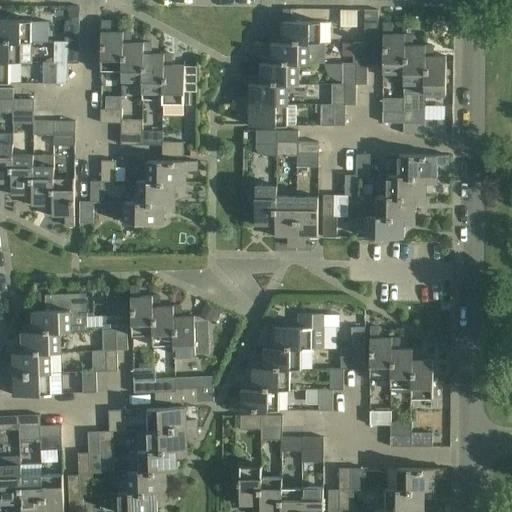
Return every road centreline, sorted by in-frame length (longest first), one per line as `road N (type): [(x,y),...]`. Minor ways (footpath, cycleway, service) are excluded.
road 1 (residential): [(469,273),(469,0)]
road 2 (residential): [(468,436),(469,273)]
road 3 (residential): [(140,401),(0,405)]
road 4 (residential): [(55,105),(87,104),(91,0)]
road 5 (residential): [(469,273),(347,270)]
